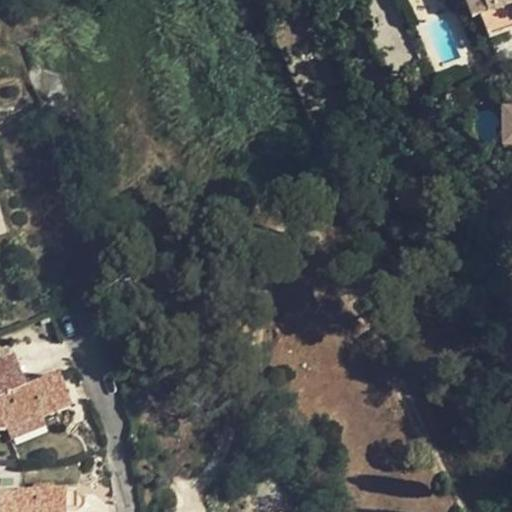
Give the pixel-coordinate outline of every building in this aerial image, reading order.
[(511,0),(458,0),(464,18),(474,15),(511,3),(511,5),(511,0)] [(511,30),(511,5),(511,3),(474,15),(481,40),(511,30)] [(511,112),(500,113),(501,151),(511,150),(511,112)] [(85,292),(81,277),(66,281),(70,296),(85,292)] [(0,418),(3,418),(2,415),(0,407),(0,394),(25,387),(12,358),(0,363),(0,418)] [(68,406),(62,389),(60,385),(59,375),(25,387),(0,394),(0,407),(2,415),(3,418),(6,430),(7,431),(41,418),(68,406)] [(7,431),(10,442),(45,429),(41,418),(7,431)] [(29,490),(29,498),(51,496),(51,488),(29,490)] [(0,500),(0,511),(78,511),(78,494),(51,496),(29,498),(0,500)]
